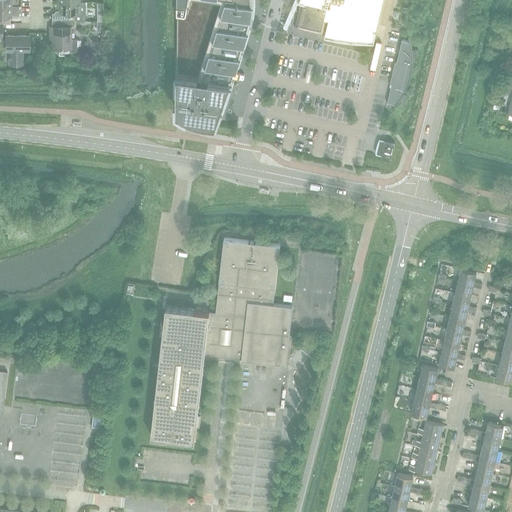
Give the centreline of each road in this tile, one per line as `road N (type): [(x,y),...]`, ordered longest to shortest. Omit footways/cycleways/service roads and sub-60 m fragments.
road 1 (tertiary): [(335,511),(411,204)]
road 2 (tertiary): [(239,167),(0,132)]
road 3 (unclassified): [(411,204),(460,0)]
road 4 (tertiary): [(411,204),(239,167)]
road 5 (residential): [(470,395),(459,392),(488,272)]
road 6 (residential): [(435,511),(470,395)]
